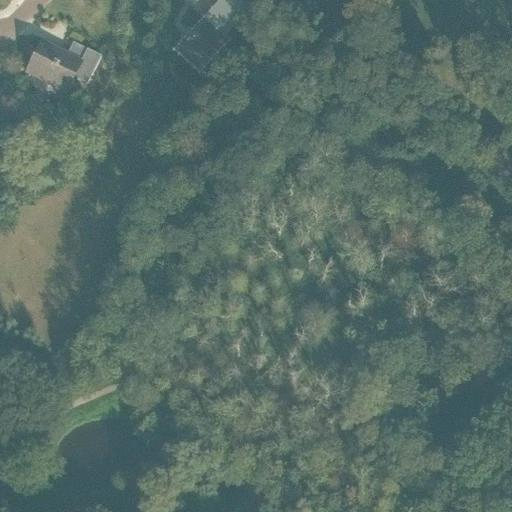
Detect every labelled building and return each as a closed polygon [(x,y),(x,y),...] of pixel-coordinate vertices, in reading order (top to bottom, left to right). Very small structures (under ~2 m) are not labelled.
[(223,38),(248,11),(236,0),(219,0),(202,19),(223,38)] [(198,65),(219,43),(203,28),(182,51),(198,65)] [(69,57),(44,45),(29,74),(66,93),(76,72),(90,79),(101,58),(75,45),(69,57)] [(107,81),(119,56),(108,50),(101,64),(100,63),(94,75),(107,81)] [(187,89),(195,80),(188,74),(180,82),(187,89)]
